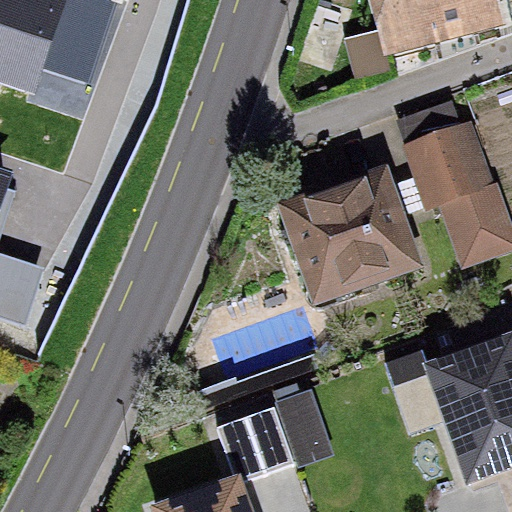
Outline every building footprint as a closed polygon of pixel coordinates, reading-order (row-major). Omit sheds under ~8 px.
[(0,0),(0,76),(33,88),(61,0),(0,0)] [(486,0),(377,0),(389,45),(491,19),(486,0)] [(449,105),(399,124),(430,209),(442,205),(463,262),(511,244),(511,240),(491,184),(480,189),(449,105)] [(0,198),(8,174),(0,171),(0,198)] [(379,182),(288,214),(317,298),(408,266),(379,182)] [(511,340),(423,373),(467,493),(496,482),(511,476),(511,340)] [(274,412),(217,432),(236,486),(241,484),(293,466),(274,412)] [(511,511),(511,476),(496,482),(506,511),(511,511)] [(236,486),(158,511),(251,511),(241,484),(236,486)]
